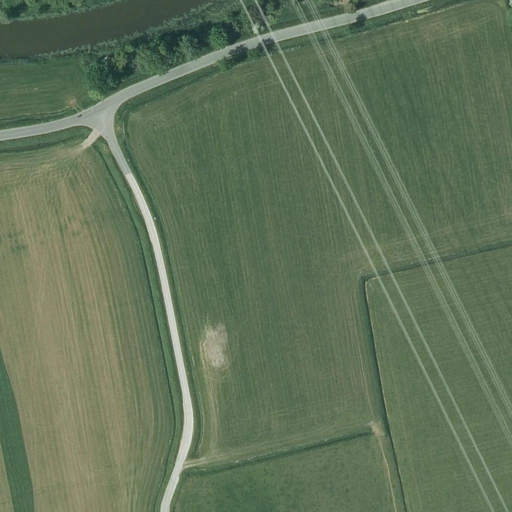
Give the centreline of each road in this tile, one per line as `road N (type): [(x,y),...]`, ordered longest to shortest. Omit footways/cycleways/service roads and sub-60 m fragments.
road 1 (unclassified): [(163,511),(187,409),(154,241),(95,110)]
road 2 (unclassified): [(95,110),(225,52),(410,0)]
